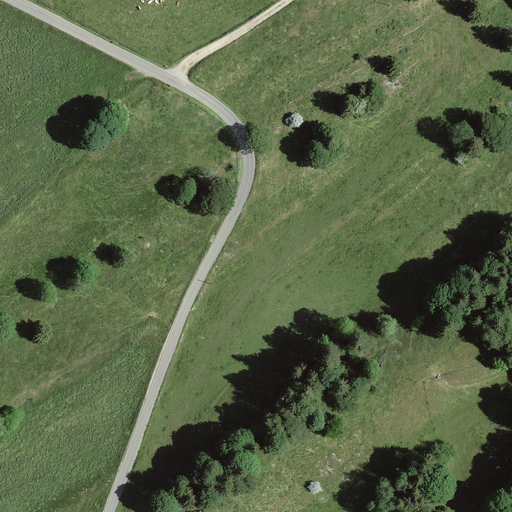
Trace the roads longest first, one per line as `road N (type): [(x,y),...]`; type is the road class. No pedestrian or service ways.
road 1 (tertiary): [(109,511),(187,303),(239,201),(248,155),(234,122),(214,103),(13,0)]
road 2 (track): [(174,81),(193,59),(288,0)]
